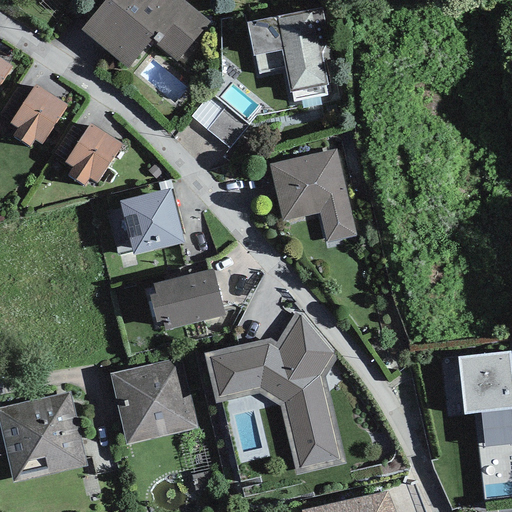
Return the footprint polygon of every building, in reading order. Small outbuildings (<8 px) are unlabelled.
[(105,0),(80,30),(127,69),(150,41),(177,63),(210,23),(182,0),(105,0)] [(327,95),(325,85),(327,85),(322,61),(332,60),(322,8),(247,22),(253,55),(255,55),(258,74),(285,68),(289,93),(292,92),(294,102),(327,95)] [(0,84),(12,66),(0,58),(0,84)] [(68,105),(35,84),(10,123),(18,128),(13,136),(29,147),(34,140),(42,145),(68,105)] [(123,145),(90,124),(65,163),(73,168),(68,176),(84,187),(89,179),(97,184),(123,145)] [(465,140),(454,140),(455,148),(465,147),(465,140)] [(336,149),(269,164),(282,222),(319,213),(326,243),(356,236),(336,149)] [(170,188),(119,202),(133,256),(184,242),(170,188)] [(225,316),(213,269),(153,284),(156,294),(149,295),(156,323),(162,322),(164,331),(225,316)] [(270,338),(203,354),(215,404),(258,394),(280,406),(296,475),(346,463),(325,378),(337,359),(332,354),(334,350),(301,314),(299,316),(295,312),(276,343),(270,338)] [(511,444),(511,421),(511,410),(511,409),(511,369),(510,351),(457,356),(464,415),(480,413),(485,448),(511,444)] [(189,396),(182,398),(172,359),(109,374),(126,445),(197,428),(189,396)] [(69,392),(0,408),(0,426),(13,482),(86,465),(69,392)] [(394,511),(387,491),(301,511),(300,511),(394,511)]
